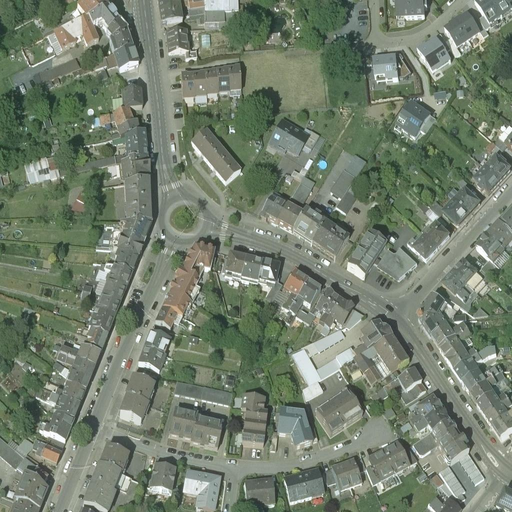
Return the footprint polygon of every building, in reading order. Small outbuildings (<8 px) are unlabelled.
[(24,0),(25,1),(24,1),(28,9),(34,6),(36,5),(33,0),(24,0)] [(70,0),(66,0),(62,4),(66,10),(76,5),(75,3),(74,4),(70,0)] [(88,0),(86,2),(77,8),(85,19),(87,18),(88,19),(108,9),(108,8),(108,7),(106,5),(105,4),(100,0),(88,0)] [(157,0),(157,6),(188,1),(189,7),(189,11),(204,9),(204,15),(224,15),(226,15),(228,15),(237,14),(236,0),(157,0)] [(397,0),(398,5),(396,5),(396,19),(404,19),(404,21),(425,20),(424,11),(427,11),(427,3),(424,3),(423,0),(397,0)] [(480,0),(474,4),(483,18),(490,28),(497,24),(496,22),(511,11),(507,4),(504,0),(480,0)] [(188,1),(157,6),(161,28),(182,24),(180,8),(189,7),(188,1)] [(34,6),(28,9),(32,16),(38,13),(34,6)] [(120,22),(108,9),(88,19),(92,29),(101,24),(106,35),(120,22)] [(204,9),(189,11),(190,18),(204,15),(204,9)] [(224,15),(204,15),(204,25),(224,25),(224,24),(229,24),(229,21),(224,21),(224,15)] [(462,19),(455,23),(468,42),(480,34),(473,24),(468,16),(462,20),(462,19)] [(85,19),(66,28),(72,41),(81,37),(86,48),(98,42),(92,29),(88,19),(87,18),(85,19)] [(490,28),(483,18),(478,21),(485,32),(490,28)] [(473,24),(480,34),(483,39),(488,36),(485,32),(478,21),(473,24)] [(126,28),(120,22),(106,35),(111,40),(109,43),(114,56),(133,50),(126,28)] [(468,42),(455,23),(449,27),(450,28),(444,32),(450,41),(456,50),(468,42)] [(66,28),(53,34),(61,51),(74,44),(72,41),(66,28)] [(186,32),(166,34),(168,56),(185,55),(190,54),(189,37),(186,37),(186,32)] [(440,37),(425,47),(426,48),(436,41),(445,55),(450,51),(445,44),(440,37)] [(425,47),(417,52),(432,75),(451,63),(445,55),(436,41),(426,48),(425,47)] [(460,55),(456,50),(450,41),(445,44),(450,51),(455,59),(460,55)] [(133,50),(114,56),(104,61),(106,66),(107,69),(117,66),(119,72),(138,65),(133,50)] [(381,58),(371,59),(372,72),(374,71),(375,80),(376,79),(385,79),(386,83),(398,81),(398,80),(397,70),(399,69),(400,71),(401,70),(396,63),(396,59),(381,60),(381,58)] [(399,58),(396,59),(396,63),(401,70),(400,71),(399,69),(397,70),(398,80),(405,79),(411,75),(399,58)] [(92,66),(72,74),(74,78),(84,74),(106,66),(104,61),(92,66)] [(104,71),(94,74),(96,82),(107,78),(104,71)] [(233,72),(227,72),(229,94),(240,93),(239,71),(234,71),(233,72)] [(227,72),(222,73),(222,74),(216,74),(217,95),(229,94),(227,72)] [(210,76),(204,76),(206,97),(218,96),(217,95),(216,74),(211,75),(210,76)] [(199,77),(193,78),(194,99),(206,98),(206,97),(204,76),(199,76),(199,77)] [(186,77),(181,78),(182,101),(194,100),(194,99),(193,78),(187,78),(186,77)] [(140,93),(121,95),(123,112),(128,111),(142,108),(140,93)] [(431,118),(411,105),(397,127),(403,131),(401,133),(415,142),(420,133),(431,118)] [(123,112),(112,116),(109,117),(110,123),(114,122),(117,129),(133,123),(128,111),(123,112)] [(109,117),(98,119),(100,127),(104,125),(104,124),(110,123),(109,117)] [(431,118),(420,133),(425,137),(436,121),(431,118)] [(133,123),(117,129),(119,135),(120,139),(140,133),(137,122),(133,123)] [(307,139),(282,125),(271,144),(278,148),(276,151),(283,155),(285,152),(296,158),(302,148),(307,139)] [(120,139),(112,141),(113,144),(126,143),(128,157),(128,161),(147,160),(144,132),(120,139)] [(302,148),(310,153),(319,139),(310,134),(307,139),(302,148)] [(206,135),(191,147),(225,187),(240,174),(206,135)] [(511,140),(511,142),(509,140),(504,146),(503,147),(507,150),(511,154),(511,140)] [(500,142),(494,148),(496,150),(502,155),(507,150),(503,147),(504,146),(500,142)] [(492,146),(486,152),(491,156),(496,150),(494,148),(492,146)] [(114,159),(58,173),(57,171),(49,173),(46,160),(24,166),(29,186),(120,165),(128,163),(128,161),(128,157),(114,159)] [(355,158),(344,174),(355,181),(366,164),(355,158)] [(147,160),(128,161),(128,163),(120,165),(121,175),(121,179),(123,178),(124,187),(149,183),(147,160)] [(499,164),(496,162),(486,173),(499,185),(510,174),(504,169),(506,167),(501,162),(499,164)] [(120,165),(108,168),(109,179),(121,175),(120,165)] [(499,185),(486,173),(478,182),(475,180),(472,183),(479,189),(477,192),(482,196),(484,194),(488,198),(499,185)] [(344,174),(331,195),(341,201),(346,193),(355,181),(344,174)] [(149,183),(124,187),(125,202),(128,202),(128,206),(127,206),(127,217),(126,217),(126,226),(151,226),(149,183)] [(286,209),(277,226),(289,232),(293,235),(302,219),(294,214),(296,210),(299,212),(310,193),(300,186),(286,209)] [(341,201),(336,210),(345,216),(356,199),(346,193),(341,201)] [(479,207),(465,194),(455,205),(469,219),(479,207)] [(287,203),(274,196),(271,201),(284,208),(287,203)] [(271,201),(271,200),(259,220),(265,223),(267,220),(277,226),(286,209),(284,208),(271,201)] [(469,219),(455,205),(444,217),(458,230),(469,219)] [(302,219),(293,235),(311,247),(325,226),(318,221),(320,220),(315,217),(314,218),(306,213),(302,219)] [(432,224),(437,220),(432,213),(426,217),(432,224)] [(511,217),(510,215),(499,227),(511,239),(511,217)] [(348,241),(333,231),(335,228),(330,224),(333,220),(330,218),(325,226),(311,247),(334,262),(348,241)] [(447,228),(440,221),(435,226),(437,228),(442,233),(447,228)] [(126,226),(122,226),(120,227),(119,230),(118,229),(117,233),(116,233),(116,236),(114,235),(111,254),(119,254),(137,262),(151,226),(126,226)] [(511,239),(499,227),(488,239),(501,252),(510,242),(511,243),(511,239)] [(437,228),(432,233),(430,231),(423,238),(438,252),(449,240),(442,233),(437,228)] [(367,237),(346,270),(363,281),(385,248),(367,237)] [(438,252),(423,238),(416,246),(418,248),(414,253),(426,265),(438,252)] [(501,252),(488,239),(477,251),(490,264),(493,267),(494,266),(499,261),(496,258),(501,252)] [(213,253),(193,249),(182,272),(191,276),(195,272),(204,274),(210,275),(211,269),(213,253)] [(417,267),(400,252),(394,258),(387,253),(377,269),(399,283),(405,278),(406,280),(410,275),(409,274),(417,267)] [(137,262),(119,254),(113,269),(131,277),(137,262)] [(245,260),(229,257),(227,267),(224,266),(222,277),(225,277),(224,279),(232,281),(232,278),(240,279),(245,260)] [(262,264),(245,260),(240,279),(240,280),(240,284),(248,286),(248,284),(257,285),(258,281),(262,264)] [(278,268),(262,264),(258,281),(266,282),(265,288),(271,290),(273,290),(273,287),(275,288),(276,286),(277,277),(276,277),(278,268)] [(493,267),(490,264),(482,273),(489,281),(499,271),(494,266),(493,267)] [(478,278),(464,265),(454,276),(467,288),(472,293),(473,293),(473,294),(483,283),(478,278)] [(131,277),(113,269),(104,268),(104,273),(111,275),(109,280),(107,279),(105,283),(108,284),(125,292),(131,277)] [(191,276),(182,272),(169,296),(186,305),(191,308),(194,301),(191,300),(198,287),(192,285),(195,278),(191,276)] [(489,281),(482,273),(478,278),(483,283),(485,285),(489,281)] [(307,284),(293,276),(283,293),(291,297),(284,309),(286,311),(289,313),(307,284)] [(467,288),(454,276),(442,288),(451,296),(456,301),(457,299),(466,307),(468,306),(466,305),(475,295),(473,294),(473,293),(472,293),(467,288)] [(125,292),(108,284),(102,299),(119,306),(125,292)] [(307,284),(289,313),(293,315),(294,316),(295,316),(302,304),(310,309),(320,292),(307,284)] [(273,290),(271,290),(265,301),(270,305),(279,289),(276,286),(275,288),(273,287),(273,290)] [(90,296),(82,295),(80,302),(88,304),(90,296)] [(186,305),(169,296),(162,312),(178,320),(181,321),(186,312),(189,311),(191,308),(186,305)] [(326,296),(315,313),(319,315),(320,314),(325,317),(324,319),(322,320),(317,328),(322,331),(339,304),(326,296)] [(466,307),(457,299),(456,301),(451,296),(447,302),(465,314),(468,309),(466,307)] [(283,302),(276,298),(272,304),(279,309),(283,302)] [(119,306),(102,299),(95,314),(114,321),(119,306)] [(439,316),(436,315),(442,305),(433,300),(421,318),(420,318),(421,325),(432,341),(448,331),(439,316)] [(339,304),(322,331),(327,334),(332,326),(331,324),(332,322),(336,324),(335,326),(341,329),(352,312),(339,304)] [(178,320),(162,312),(155,326),(170,333),(173,326),(175,327),(178,320)] [(488,319),(480,312),(474,319),(475,321),(488,319)] [(114,321),(95,314),(95,317),(94,316),(88,330),(91,332),(107,338),(114,321)] [(377,327),(359,338),(362,343),(360,345),(363,349),(352,355),(352,356),(355,361),(373,351),(374,352),(390,340),(385,332),(384,331),(381,331),(380,332),(378,328),(377,327)] [(464,328),(459,331),(463,337),(468,334),(464,328)] [(448,331),(432,341),(439,352),(463,337),(459,331),(455,334),(453,337),(448,331)] [(107,338),(91,332),(85,347),(98,352),(101,353),(107,338)] [(303,351),(290,357),(308,389),(317,384),(330,376),(338,371),(355,361),(352,356),(352,355),(350,351),(315,372),(307,359),(318,353),(344,339),(339,332),(302,349),(303,351)] [(471,340),(468,334),(463,337),(467,343),(471,340)] [(169,344),(150,336),(144,351),(161,358),(164,351),(166,352),(169,344)] [(463,337),(439,352),(447,364),(463,353),(459,346),(463,346),(467,343),(463,337)] [(390,340),(374,352),(376,356),(381,364),(398,352),(390,340)] [(85,347),(82,346),(81,348),(81,349),(96,356),(98,352),(85,347)] [(96,356),(81,349),(81,348),(79,347),(75,355),(61,349),(59,355),(77,363),(94,370),(98,361),(100,357),(96,356)] [(463,353),(447,364),(455,375),(484,356),(481,350),(470,357),(468,360),(463,353)] [(161,358),(144,351),(138,367),(159,375),(165,360),(161,358)] [(355,361),(338,371),(346,382),(350,379),(352,382),(363,376),(373,370),(369,364),(374,361),(374,358),(376,356),(374,352),(373,351),(355,361)] [(398,352),(381,364),(390,377),(407,365),(398,352)] [(77,363),(59,355),(56,361),(75,368),(77,363)] [(373,370),(381,364),(376,356),(374,358),(374,361),(369,364),(373,370)] [(484,356),(455,375),(462,387),(479,375),(474,368),(479,367),(488,361),(484,356)] [(72,374),(58,363),(53,369),(69,381),(71,376),(72,374)] [(94,370),(77,363),(75,368),(72,374),(71,376),(89,383),(92,377),(91,377),(94,370)] [(373,370),(381,383),(390,377),(381,364),(373,370)] [(381,383),(373,370),(363,376),(372,389),(381,383)] [(500,370),(494,374),(498,379),(504,375),(500,370)] [(412,373),(382,392),(386,398),(398,391),(400,395),(401,394),(403,396),(420,386),(412,373)] [(462,387),(465,391),(465,390),(470,398),(498,379),(494,374),(486,379),(484,382),(479,375),(462,387)] [(234,380),(226,378),(224,386),(233,388),(234,380)] [(498,379),(470,398),(475,405),(477,409),(477,408),(494,397),(490,391),(492,390),(501,384),(498,379)] [(153,389),(133,380),(126,399),(127,399),(146,407),(153,389)] [(308,389),(302,393),(305,403),(322,394),(317,384),(308,389)] [(85,393),(67,386),(61,400),(79,408),(85,393)] [(202,391),(176,386),(173,398),(200,403),(202,391)] [(420,386),(403,396),(400,398),(406,407),(417,400),(426,394),(420,386)] [(231,397),(202,391),(200,403),(230,409),(231,397)] [(382,392),(370,399),(379,411),(385,407),(381,401),(386,398),(382,392)] [(61,400),(43,393),(40,402),(57,408),(58,406),(60,407),(58,411),(57,415),(73,422),(79,408),(61,400)] [(347,396),(316,416),(330,439),(362,418),(347,396)] [(494,397),(477,408),(485,420),(511,401),(511,400),(509,396),(501,401),(499,404),(494,397)] [(147,407),(127,399),(120,417),(140,425),(147,407)] [(253,399),(251,401),(242,400),(240,413),(246,414),(253,415),(254,413),(256,414),(258,416),(260,416),(261,416),(262,416),(264,402),(257,401),(256,399),(253,399)] [(511,401),(485,420),(492,431),(509,420),(505,413),(508,412),(511,409),(511,401)] [(432,402),(414,413),(417,418),(419,417),(421,419),(414,422),(410,425),(413,430),(439,413),(439,412),(439,411),(437,408),(435,407),(432,402)] [(388,408),(380,413),(387,423),(395,419),(388,408)] [(256,414),(254,413),(253,415),(246,414),(245,424),(266,427),(266,421),(265,421),(266,416),(262,416),(261,416),(260,416),(258,416),(256,414)] [(413,430),(408,434),(412,440),(424,432),(427,429),(431,435),(447,424),(439,413),(413,430)] [(175,414),(170,437),(191,442),(196,422),(196,418),(175,414)] [(73,422),(57,415),(57,416),(56,418),(55,418),(49,431),(67,437),(73,422)] [(303,417),(285,415),(285,417),(280,416),(277,437),(291,439),(295,451),(312,446),(311,445),(308,433),(303,417)] [(509,420),(492,431),(498,438),(497,438),(501,444),(511,435),(511,424),(509,420)] [(222,427),(196,422),(191,442),(191,445),(217,451),(222,427)] [(266,427),(245,424),(243,435),(250,436),(252,437),(254,437),(256,435),(258,436),(258,437),(263,437),(264,432),(265,432),(266,427)] [(468,455),(447,424),(431,435),(412,448),(419,458),(423,459),(439,448),(443,453),(441,454),(450,468),(468,455)] [(49,431),(47,430),(48,428),(41,426),(38,434),(47,438),(64,445),(67,437),(49,431)] [(313,431),(308,433),(311,445),(317,443),(313,431)] [(256,435),(254,437),(252,437),(250,436),(243,435),(242,445),(263,448),(264,442),(262,442),(263,437),(258,437),(258,436),(256,435)] [(64,445),(47,438),(45,443),(52,446),(62,450),(64,445)] [(15,454),(0,441),(0,458),(16,472),(24,461),(15,454)] [(62,450),(52,446),(50,451),(60,456),(62,450)] [(50,451),(40,447),(37,453),(35,457),(56,466),(60,456),(50,451)] [(403,457),(397,447),(383,455),(395,477),(402,473),(401,471),(408,467),(403,457)] [(27,456),(18,449),(15,454),(24,461),(27,456)] [(128,457),(107,449),(100,468),(120,476),(128,457)] [(409,454),(403,457),(408,467),(409,469),(417,465),(409,454)] [(395,477),(383,455),(368,463),(374,473),(379,482),(385,479),(386,482),(395,477)] [(361,461),(353,464),(357,476),(366,473),(361,461)] [(353,464),(342,468),(349,489),(360,485),(357,476),(353,464)] [(31,466),(24,475),(26,477),(31,480),(38,471),(31,466)] [(126,493),(131,480),(120,476),(100,468),(99,468),(83,507),(92,511),(94,511),(107,511),(115,496),(112,494),(114,489),(126,493)] [(175,472),(154,468),(152,478),(150,491),(171,495),(175,472)] [(342,468),(331,472),(336,485),(338,493),(349,489),(342,468)] [(44,472),(39,469),(38,471),(31,480),(41,488),(47,479),(42,475),(44,472)] [(331,471),(323,474),(327,488),(336,485),(331,472),(331,471)] [(317,473),(285,482),(291,504),(311,499),(310,496),(322,493),(317,473)] [(379,482),(374,473),(367,476),(373,489),(380,485),(379,482)] [(442,473),(429,482),(436,492),(449,483),(442,473)] [(213,511),(219,481),(187,475),(183,496),(204,499),(201,511),(203,511),(213,511)] [(31,480),(26,477),(24,483),(21,482),(15,498),(18,499),(16,504),(18,505),(36,511),(38,511),(47,492),(41,488),(31,480)] [(152,478),(146,477),(144,490),(150,491),(152,478)] [(272,482),(244,485),(246,505),(264,503),(264,507),(274,506),(272,482)] [(511,511),(511,495),(510,495),(511,494),(505,491),(502,497),(496,510),(500,511),(511,511)] [(457,511),(448,502),(441,509),(434,503),(427,510),(429,511),(457,511)]
